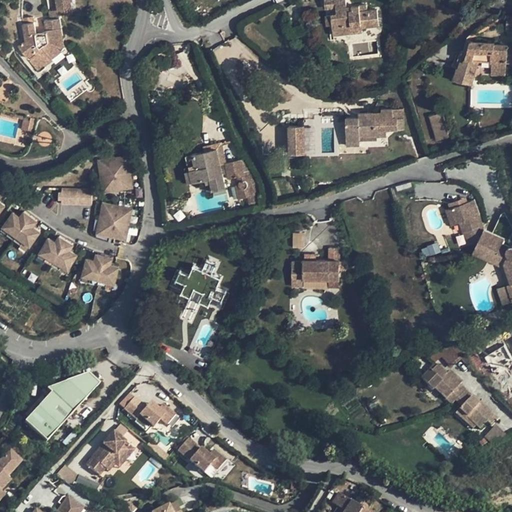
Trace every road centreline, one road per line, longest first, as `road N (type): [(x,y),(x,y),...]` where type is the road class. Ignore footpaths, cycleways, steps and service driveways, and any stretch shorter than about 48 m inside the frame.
road 1 (residential): [(101,331),(188,391),(243,443),(285,464),(343,471),(433,511)]
road 2 (residential): [(146,233),(331,199),(511,137)]
road 3 (residential): [(146,233),(146,171),(128,71),(144,25)]
road 4 (unknown): [(225,21),(256,73),(292,109),(384,111)]
